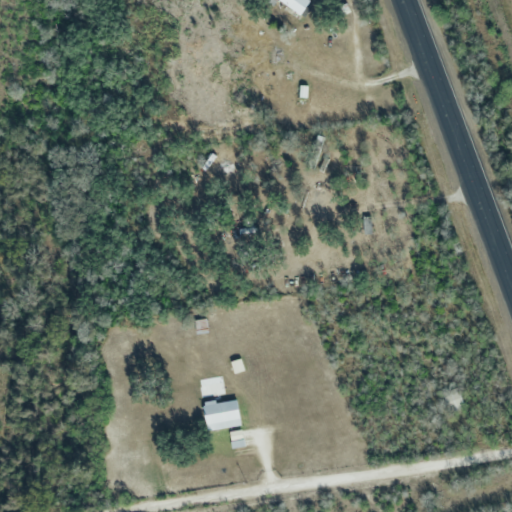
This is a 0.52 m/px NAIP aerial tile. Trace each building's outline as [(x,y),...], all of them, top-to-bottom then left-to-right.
[(278,0),(298,15),(309,1),(307,0),(278,0)] [(370,216),(360,216),(360,233),(370,233),(370,216)] [(283,246),(291,246),(291,218),(283,218),(283,246)] [(447,413),(463,408),(456,385),(441,390),(447,413)] [(240,424),(235,399),(203,405),(208,430),(240,424)]
